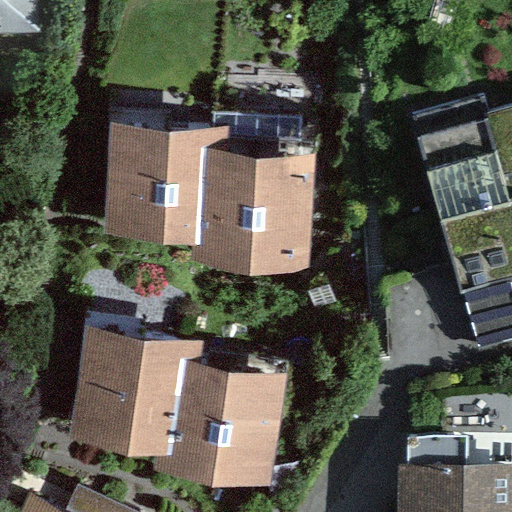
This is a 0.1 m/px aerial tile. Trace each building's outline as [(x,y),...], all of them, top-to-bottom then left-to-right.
[(0,0),(0,26),(31,26),(29,0),(0,0)] [(511,82),(481,90),(483,100),(418,116),(472,336),(511,326),(511,82)] [(203,119),(222,120),(223,101),(107,94),(99,217),(186,223),(196,223),(203,119)] [(301,250),(308,125),(222,120),(203,119),(196,223),(186,223),(185,243),(301,250)] [(198,323),(212,326),(215,307),(95,288),(74,414),(163,428),(180,431),(198,323)] [(274,467),(296,339),(212,326),(198,323),(180,431),(163,428),(160,448),(274,467)] [(511,511),(511,449),(459,448),(460,422),(405,420),(404,447),(393,447),(391,511),(511,511)] [(99,511),(28,479),(12,511),(99,511)]
